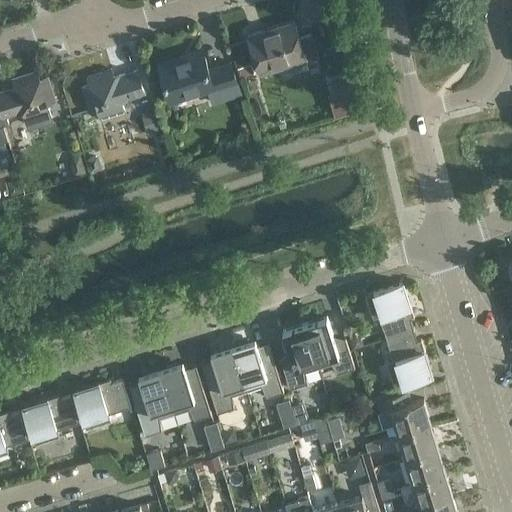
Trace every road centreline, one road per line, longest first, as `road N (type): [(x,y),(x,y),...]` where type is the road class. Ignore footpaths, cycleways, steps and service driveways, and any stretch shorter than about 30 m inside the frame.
road 1 (residential): [(0,382),(442,241)]
road 2 (residential): [(511,487),(442,241)]
road 3 (residential): [(417,115),(479,96),(492,81),(492,0)]
road 4 (residential): [(442,241),(417,115)]
